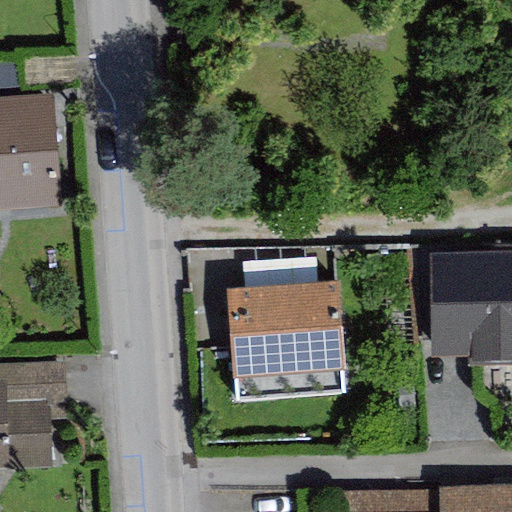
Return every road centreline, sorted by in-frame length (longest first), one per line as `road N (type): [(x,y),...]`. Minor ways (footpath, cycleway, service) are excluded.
road 1 (residential): [(125,0),(156,511)]
road 2 (unknown): [(140,244),(511,220)]
